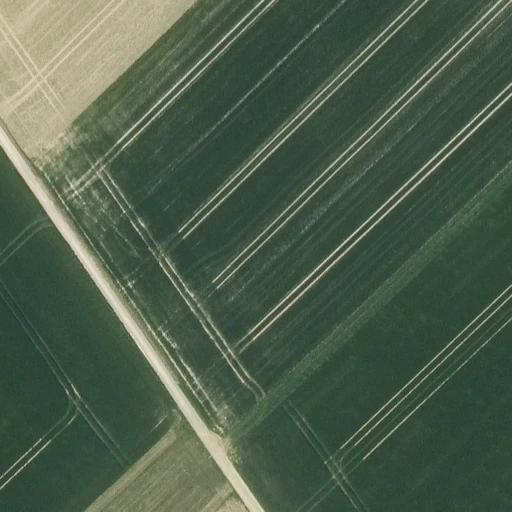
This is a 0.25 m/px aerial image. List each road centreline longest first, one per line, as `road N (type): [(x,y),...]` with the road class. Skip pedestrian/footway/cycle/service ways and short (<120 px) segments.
road 1 (track): [(255,511),(0,140)]
road 2 (track): [(215,452),(511,173)]
